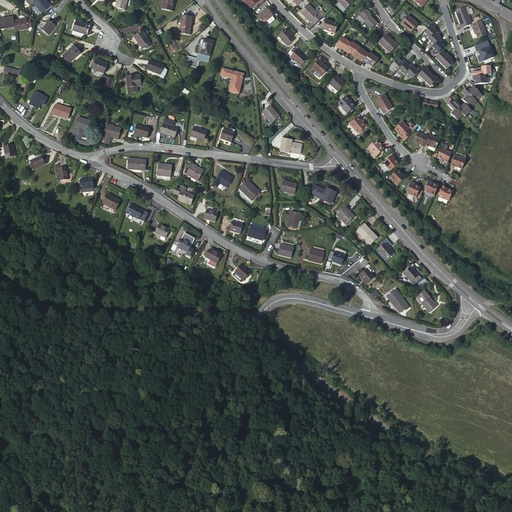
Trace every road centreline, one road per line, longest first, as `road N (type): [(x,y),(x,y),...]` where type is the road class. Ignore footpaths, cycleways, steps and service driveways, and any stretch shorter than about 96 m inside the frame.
road 1 (secondary): [(479,301),(398,221),(216,0)]
road 2 (tertiary): [(0,274),(63,311),(257,318),(289,298)]
road 3 (residential): [(314,166),(148,145),(83,159)]
road 4 (residential): [(260,261),(83,159)]
road 5 (secondary): [(346,168),(475,305)]
road 6 (residential): [(360,70),(358,83),(393,141),(450,181)]
road 7 (residential): [(369,317),(351,287),(260,261)]
road 8 (secondary): [(247,55),(330,150)]
road 9 (tertiary): [(369,317),(440,339),(475,305)]
